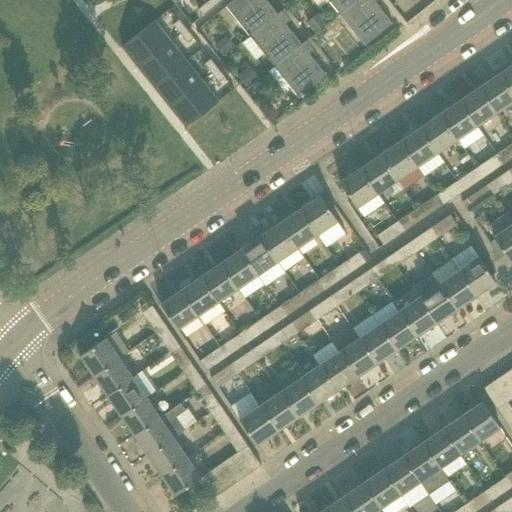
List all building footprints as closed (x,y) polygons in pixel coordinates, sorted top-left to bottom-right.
[(253,35),(278,15),(283,11),(283,10),(278,14),(266,0),(233,0),(226,6),(227,7),(230,5),(242,21),(240,23),(251,37),(254,35),(253,35)] [(315,0),(321,7),(329,1),(341,15),(343,13),(359,0),(315,0)] [(353,31),(365,45),(392,23),(374,0),(359,0),(343,13),(355,29),(353,31)] [(208,2),(198,9),(203,15),(213,8),(208,2)] [(307,41),(307,40),(302,44),(278,15),(253,35),(254,35),(251,37),(243,43),(256,59),(264,53),(275,68),(278,65),(302,45),(307,41)] [(180,33),(187,28),(179,19),(173,24),(180,33)] [(155,20),(123,46),(139,67),(171,41),(155,20)] [(187,28),(180,33),(188,43),(194,38),(187,28)] [(321,29),(311,37),(319,48),(329,40),(321,29)] [(235,46),(227,36),(216,45),(224,55),(235,46)] [(171,41),(139,67),(155,86),(187,61),(171,41)] [(288,83),(299,97),(327,75),(302,45),(278,65),(290,81),(288,83)] [(204,64),(212,73),(218,68),(211,59),(204,64)] [(155,86),(170,106),(203,80),(187,61),(155,86)] [(511,90),(511,64),(500,73),(511,90)] [(226,77),(218,68),(212,73),(219,82),(226,77)] [(255,79),(246,69),(238,76),(247,86),(255,79)] [(497,112),(511,101),(511,90),(500,73),(480,86),(497,112)] [(203,80),(170,106),(186,127),(219,101),(203,80)] [(477,125),(497,112),(480,86),(460,100),(477,125)] [(263,99),(266,96),(266,91),(264,88),(259,87),(255,90),(255,94),(258,98),(263,99)] [(457,139),(477,125),(460,100),(440,114),(457,139)] [(437,153),(457,139),(440,114),(420,127),(437,153)] [(418,166),(437,153),(420,127),(400,140),(418,166)] [(418,166),(400,140),(380,154),(398,179),(418,166)] [(511,143),(496,154),(503,164),(511,157),(511,143)] [(398,179),(380,154),(361,167),(378,193),(398,179)] [(477,167),(483,177),(503,164),(496,154),(477,167)] [(358,207),(360,205),(365,212),(383,201),(378,193),(361,167),(340,181),(358,207)] [(457,181),(463,191),(483,177),(477,167),(457,181)] [(498,177),(505,187),(511,182),(511,176),(508,171),(498,177)] [(437,194),(444,204),(463,191),(457,181),(437,194)] [(478,191),(485,201),(495,194),(488,184),(478,191)] [(437,194),(417,208),(424,218),(444,204),(437,194)] [(338,220),(321,195),(301,208),(318,234),(338,220)] [(468,198),(462,202),(469,212),(475,208),(468,198)] [(298,247),(318,234),(301,208),(281,222),(298,247)] [(417,208),(397,221),(404,231),(424,218),(417,208)] [(488,225),(494,234),(511,222),(506,213),(488,225)] [(431,228),(438,238),(457,225),(450,215),(431,228)] [(384,245),(404,231),(397,221),(377,235),(384,245)] [(278,261),(298,247),(281,222),(261,235),(278,261)] [(511,223),(494,236),(496,239),(489,242),(500,258),(506,254),(511,262),(511,261),(511,223)] [(411,242),(418,252),(438,238),(431,228),(411,242)] [(258,274),(278,261),(261,235),(241,249),(258,274)] [(391,255),(398,265),(418,252),(411,242),(391,255)] [(238,288),(258,274),(241,249),(221,263),(238,288)] [(359,252),(339,265),(346,275),(366,262),(359,252)] [(378,279),(398,265),(391,255),(371,269),(378,279)] [(476,295),(496,282),(479,256),(459,270),(476,295)] [(459,270),(458,270),(451,260),(432,273),(457,309),(476,295),(459,270)] [(201,276),(218,302),(238,288),(221,263),(201,276)] [(339,265),(319,279),(326,289),(346,275),(339,265)] [(371,269),(351,282),(358,292),(378,279),(371,269)] [(413,286),(419,297),(437,322),(457,309),(432,273),(413,286)] [(198,315),(199,315),(218,302),(201,276),(181,290),(198,315)] [(299,293),(306,303),(326,289),(319,279),(299,293)] [(331,296),(338,306),(358,292),(351,282),(331,296)] [(161,303),(178,329),(186,341),(207,327),(199,315),(198,315),(181,290),(161,303)] [(279,306),(286,316),(306,303),(299,293),(279,306)] [(311,309),(318,319),(338,306),(331,296),(311,309)] [(419,297),(399,310),(417,336),(437,322),(419,297)] [(378,324),(379,324),(397,349),(417,336),(399,310),(392,300),(372,315),(378,324)] [(166,326),(152,306),(143,313),(156,332),(166,326)] [(279,306),(270,313),(277,323),(286,316),(279,306)] [(291,323),(298,333),(318,319),(311,309),(291,323)] [(277,323),(270,313),(260,320),(266,330),(277,323)] [(260,320),(240,333),(247,343),(266,330),(260,320)] [(278,346),(298,333),(291,323),(271,336),(278,346)] [(378,324),(359,337),(377,363),(397,349),(379,324),(378,324)] [(357,377),(377,363),(359,337),(353,328),(353,329),(350,325),(331,339),(338,351),(339,351),(357,377)] [(156,332),(170,352),(179,345),(166,326),(156,332)] [(119,357),(128,350),(115,331),(80,355),(94,375),(119,357)] [(247,343),(240,333),(220,347),(227,357),(247,343)] [(251,350),(258,360),(278,346),(271,336),(251,350)] [(170,352),(182,370),(183,372),(193,365),(179,345),(170,352)] [(207,371),(227,357),(220,347),(200,360),(207,371)] [(239,374),(258,360),(251,350),(232,363),(239,374)] [(320,364),(337,390),(357,377),(339,351),(338,351),(320,364)] [(133,377),(119,357),(94,375),(107,395),(133,377)] [(239,374),(232,363),(211,377),(218,387),(239,374)] [(337,390),(320,364),(300,378),(317,404),(337,390)] [(207,385),(193,365),(183,372),(197,392),(207,385)] [(511,398),(511,386),(504,374),(494,381),(508,401),(511,398)] [(121,415),(147,397),(133,377),(107,395),(121,415)] [(300,378),(280,391),(297,417),(317,404),(300,378)] [(508,401),(494,381),(484,388),(498,408),(508,401)] [(220,405),(207,385),(197,392),(210,412),(220,405)] [(297,417),(280,391),(260,405),(277,431),(297,417)] [(233,409),(257,445),(277,431),(260,405),(253,396),(233,409)] [(160,417),(147,397),(121,415),(135,435),(160,417)] [(500,426),(483,401),(463,415),(480,440),(500,426)] [(511,428),(511,427),(511,407),(508,401),(498,408),(511,428)] [(210,412),(224,431),(224,432),(234,425),(220,405),(210,412)] [(171,411),(161,418),(160,417),(135,435),(148,455),(174,437),(173,436),(183,429),(171,411)] [(460,454),(480,440),(463,415),(443,428),(460,454)] [(248,445),(234,425),(224,432),(238,452),(248,445)] [(440,467),(460,454),(443,428),(423,442),(440,467)] [(162,475),(187,457),(174,437),(148,455),(162,475)] [(446,477),(439,468),(440,467),(423,442),(403,455),(420,481),(427,490),(446,477)] [(262,465),(248,445),(238,452),(251,472),(262,465)] [(228,459),(242,479),(251,472),(238,452),(228,459)] [(410,488),(420,481),(403,455),(383,469),(401,495),(410,488)] [(187,457),(162,475),(175,495),(198,479),(201,477),(187,457)] [(218,465),(232,486),(242,479),(228,459),(218,465)] [(208,472),(222,492),(232,486),(218,465),(208,472)] [(401,495),(383,469),(363,483),(380,508),(381,508),(383,511),(396,511),(408,505),(406,502),(401,495)] [(201,477),(198,479),(212,499),(222,492),(208,472),(201,477)] [(511,487),(505,477),(485,491),(492,501),(511,487)] [(380,508),(363,483),(343,496),(353,511),(383,511),(381,508),(380,508)] [(465,504),(470,511),(475,511),(492,501),(485,491),(465,504)] [(324,511),(353,511),(343,496),(323,510),(324,511)] [(511,496),(496,507),(499,511),(510,511),(511,511),(511,496)]
